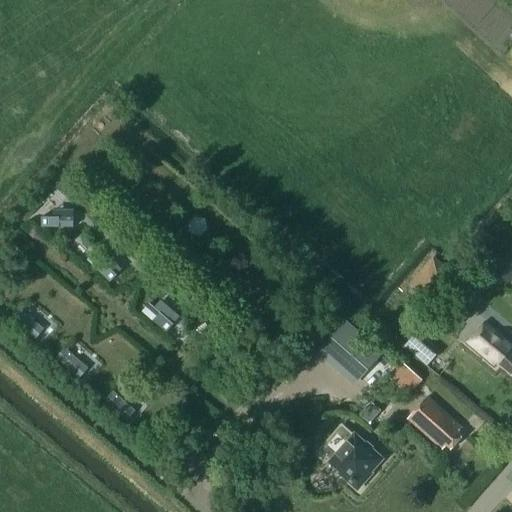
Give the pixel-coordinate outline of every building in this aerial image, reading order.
[(61,202),(51,210),(62,221),(71,213),(61,202)] [(442,291),(456,302),(469,286),(435,259),(413,288),(432,303),(442,291)] [(511,277),(511,269),(504,262),(495,272),(507,283),(511,277)] [(44,330),(22,310),(20,309),(12,318),(36,339),(44,330)] [(499,364),(511,375),(511,343),(485,321),(465,344),(495,369),(499,364)] [(211,332),(206,324),(199,329),(204,337),(211,332)] [(345,326),(322,351),(354,380),(377,354),(345,326)] [(89,370),(66,349),(65,348),(57,357),(81,378),(89,370)] [(463,436),(458,432),(462,427),(419,390),(400,412),(442,450),(446,445),(451,450),(463,436)] [(136,412),(113,392),(112,391),(104,399),(128,421),(136,412)] [(372,401),(360,416),(370,424),(382,410),(372,401)] [(374,474),(372,473),(385,457),(358,433),(331,463),(360,488),(374,474)]
